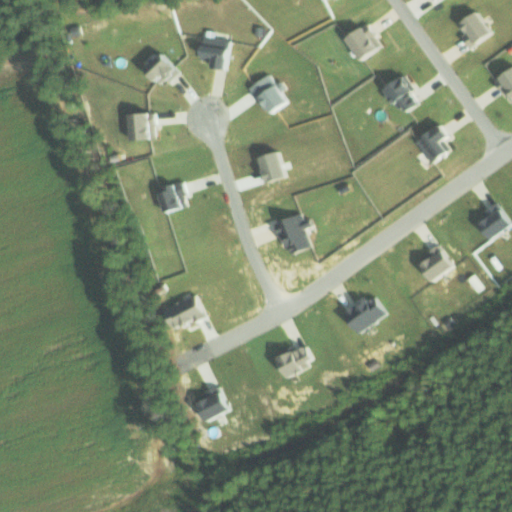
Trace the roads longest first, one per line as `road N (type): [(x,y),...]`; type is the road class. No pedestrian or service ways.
road 1 (residential): [(511,134),(262,312),(188,346)]
road 2 (residential): [(275,303),(228,197),(204,113)]
road 3 (residential): [(503,141),(393,0)]
